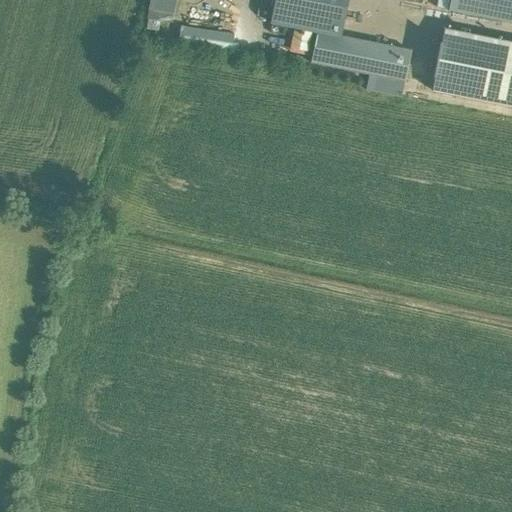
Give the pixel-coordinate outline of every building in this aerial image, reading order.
[(177,0),(151,0),(148,16),(173,21),(177,0)] [(234,18),(234,0),(225,0),(225,18),(234,18)] [(273,0),(269,24),(339,38),(346,0),(273,0)] [(511,19),(511,0),(449,0),(448,7),(511,19)] [(511,40),(444,27),(432,92),(511,106),(511,40)] [(236,36),(179,28),(176,46),(233,55),(236,36)] [(341,37),(335,66),(413,82),(418,53),(341,37)]
